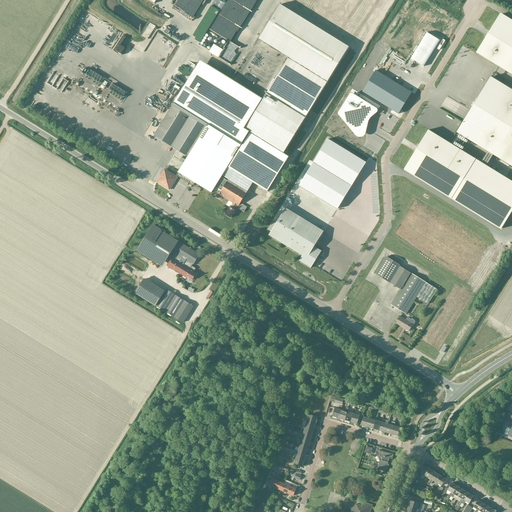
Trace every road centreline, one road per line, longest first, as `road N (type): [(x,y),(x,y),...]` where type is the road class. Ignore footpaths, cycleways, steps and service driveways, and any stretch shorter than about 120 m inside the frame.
road 1 (unclassified): [(332,311),(0,108)]
road 2 (unclassified): [(332,311),(385,224),(385,156),(482,0)]
road 3 (unknown): [(142,150),(140,96),(183,54),(200,52),(254,89)]
road 4 (unknown): [(384,168),(507,236)]
road 5 (unclassified): [(448,386),(332,311)]
